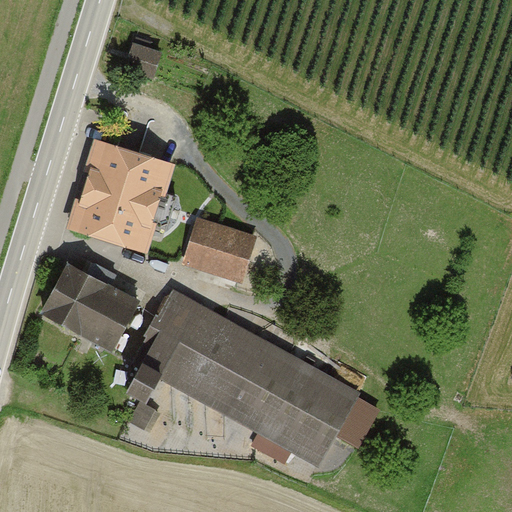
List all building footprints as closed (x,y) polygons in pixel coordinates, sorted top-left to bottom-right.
[(164,49),(130,37),(119,68),(153,79),(164,49)] [(171,165),(91,141),(66,226),(146,250),(171,165)] [(255,238),(197,218),(181,262),(240,282),(255,238)] [(107,353),(132,300),(58,267),(34,320),(107,353)] [(316,470),(362,392),(172,282),(126,360),(160,380),(316,470)]
